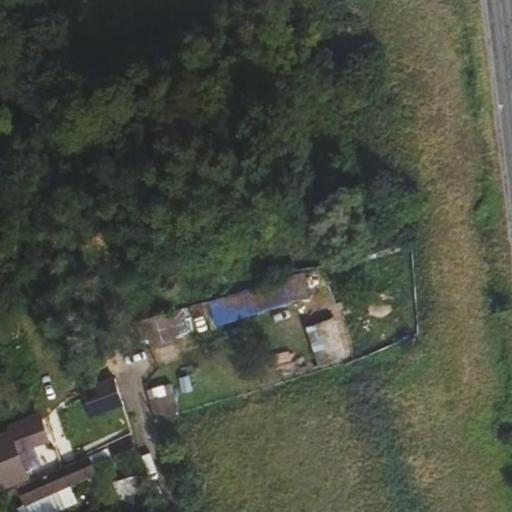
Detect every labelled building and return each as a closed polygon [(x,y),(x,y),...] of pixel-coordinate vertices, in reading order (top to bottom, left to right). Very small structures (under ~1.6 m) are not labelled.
[(334,318),(305,328),(317,366),(347,357),(334,318)] [(93,417),(106,412),(100,399),(88,404),(93,417)] [(113,433),(131,426),(124,410),(118,408),(113,409),(106,412),(113,433)] [(42,421),(0,436),(0,464),(4,463),(13,484),(30,476),(20,451),(49,439),(42,421)] [(125,464),(122,456),(113,459),(116,468),(125,464)] [(40,484),(45,496),(98,474),(91,457),(38,479),(40,484)] [(0,480),(3,488),(13,484),(4,463),(0,464),(0,480)] [(51,511),(45,496),(40,484),(25,490),(33,511),(34,511),(43,509),(44,511),(51,511)]
